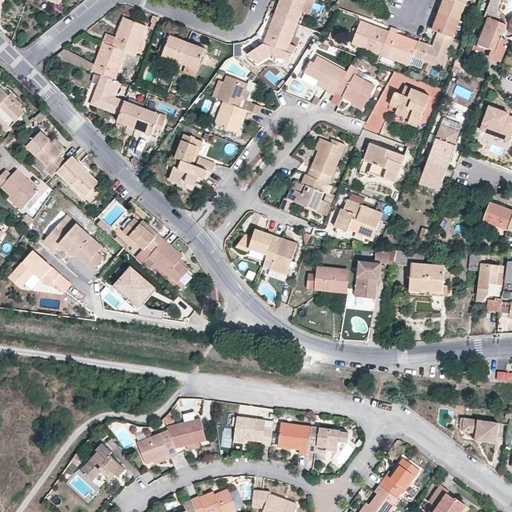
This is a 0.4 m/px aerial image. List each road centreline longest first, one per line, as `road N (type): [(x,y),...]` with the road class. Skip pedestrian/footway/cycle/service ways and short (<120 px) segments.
road 1 (residential): [(208,250),(260,312),(313,346),(375,356),(511,344)]
road 2 (residential): [(208,250),(300,133),(300,115),(278,118),(191,227)]
road 3 (unclassified): [(202,382),(175,395),(151,421),(114,414),(89,422),(17,511)]
road 4 (residential): [(21,69),(191,227)]
road 5 (residential): [(129,510),(174,482),(224,467),(285,472),(339,499)]
road 6 (residential): [(202,382),(392,414)]
road 7 (unknown): [(272,322),(217,328),(115,315)]
road 8 (residential): [(392,414),(511,501)]
road 9 (residential): [(142,0),(227,33),(252,23),(261,0)]
